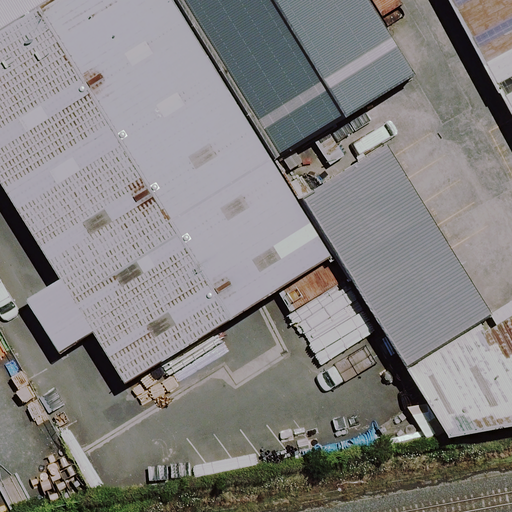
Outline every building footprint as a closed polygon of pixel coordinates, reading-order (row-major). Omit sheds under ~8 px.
[(60,350),(95,329),(129,384),(178,355),(179,356),(337,255),(272,150),(176,0),(0,0),(0,170),(64,277),(29,298),(60,350)] [(184,0),(279,156),(419,72),(375,0),(184,0)] [(511,0),(414,0),(454,77),(496,56),(511,47),(511,0)] [(393,138),(309,195),(410,363),(494,306),(393,138)] [(511,301),(410,363),(451,432),(511,418),(511,301)]
